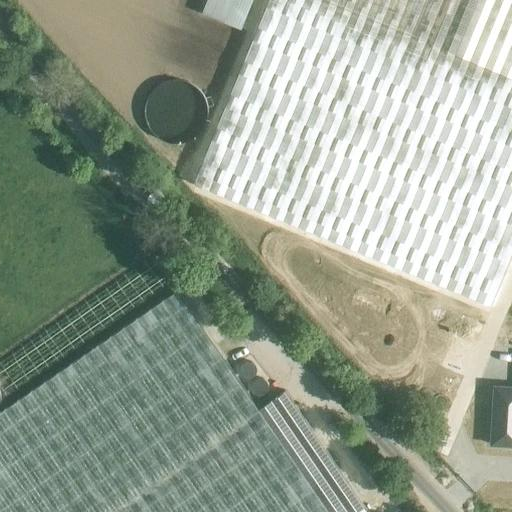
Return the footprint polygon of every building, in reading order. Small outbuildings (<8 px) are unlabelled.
[(511,253),(511,77),(323,0),(270,0),(193,188),(489,310),(511,253)] [(511,0),(323,0),(511,77),(511,0)] [(153,93),(166,132),(192,124),(207,119),(194,79),(153,93)] [(177,291),(0,412),(0,511),(368,511),(285,391),(258,409),(177,291)] [(259,396),(261,396),(262,395),(264,395),(265,394),(266,393),(267,392),(268,390),(269,389),(269,388),(269,387),(269,386),(269,385),(268,383),(267,381),(266,380),(265,379),(263,378),(261,378),(259,378),(257,378),(255,379),(253,381),(252,383),(251,384),(251,385),(251,386),(251,388),(251,390),(252,391),(252,392),(253,393),(254,394),(256,395),(259,396)] [(511,386),(495,385),(491,443),(511,444),(511,386)]
